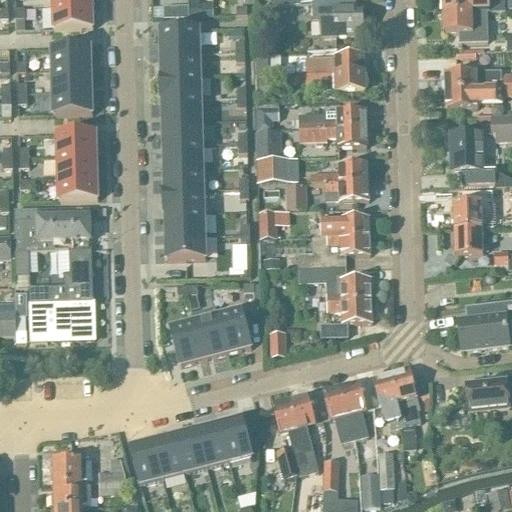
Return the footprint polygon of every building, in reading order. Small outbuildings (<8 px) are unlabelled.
[(93,11),(92,0),(53,0),(54,12),(93,11)] [(299,6),(298,0),(272,0),(274,9),(299,6)] [(443,0),(444,17),(505,15),(505,3),(489,4),(472,4),(471,0),(443,0)] [(356,14),(356,5),(330,6),(312,7),(313,25),(322,25),(322,42),(364,40),(363,14),(356,14)] [(189,11),(189,22),(199,22),(199,10),(189,11)] [(237,21),(248,20),(248,10),(237,11),(237,21)] [(93,34),(93,11),(54,12),(55,35),(93,34)] [(189,22),(189,11),(179,11),(179,22),(189,22)] [(0,23),(9,23),(9,13),(0,13),(0,23)] [(25,13),(16,13),(16,24),(25,23),(25,13)] [(278,27),(278,14),(259,14),(260,27),(278,27)] [(489,47),(489,16),(444,17),(444,38),(459,37),(459,47),(489,47)] [(242,33),(229,34),(229,43),(242,43),(242,33)] [(162,59),(200,58),(200,35),(161,36),(162,59)] [(236,47),(236,57),(245,57),(245,47),(236,47)] [(53,77),(91,76),(91,53),(52,54),(53,77)] [(246,67),(245,57),(236,57),(236,68),(246,67)] [(201,81),(200,58),(162,59),(162,81),(160,81),(160,82),(201,81)] [(259,75),(260,82),(272,82),(274,81),(274,58),(259,60),(259,75)] [(306,63),(307,80),(365,78),(365,60),(336,61),(336,62),(306,63)] [(10,67),(1,67),(1,78),(10,78),(10,67)] [(27,67),(17,67),(18,78),(27,77),(27,67)] [(502,75),(445,77),(446,95),(502,93),(502,89),(511,88),(511,77),(502,78),(502,75)] [(53,98),(92,97),(91,76),(53,77),(53,98)] [(365,78),(307,80),(307,89),(337,88),(337,98),(366,97),(365,78)] [(202,104),(201,81),(161,82),(162,105),(202,104)] [(272,82),(260,82),(260,98),(273,98),(272,82)] [(18,89),(18,99),(28,99),(27,88),(18,89)] [(502,93),(446,95),(446,113),(479,112),(479,107),(502,106),(502,99),(511,99),(511,88),(502,89),(502,93)] [(2,89),(2,100),(11,99),(11,89),(2,89)] [(237,92),(237,103),(246,103),(246,92),(237,92)] [(92,97),(53,98),(54,120),(93,119),(92,97)] [(11,110),(11,99),(2,100),(2,110),(11,110)] [(28,109),(28,99),(18,99),(19,109),(28,109)] [(247,113),(246,103),(237,103),(238,113),(247,113)] [(163,106),(164,128),(202,127),(202,104),(162,105),(162,106),(163,106)] [(279,124),(279,111),(257,112),(258,135),(273,135),(273,124),(279,124)] [(300,136),(367,134),(367,115),(323,117),(323,119),(299,120),(300,136)] [(511,147),(511,120),(491,121),(492,140),(496,140),(497,148),(511,147)] [(202,127),(164,128),(164,150),(203,149),(202,127)] [(368,152),(367,134),(300,136),(291,136),(292,145),(300,145),(300,148),(328,147),(328,144),(338,143),(339,153),(368,152)] [(280,136),(258,137),(259,163),(281,162),(280,136)] [(58,139),(58,162),(97,161),(96,138),(58,139)] [(238,138),(239,148),(248,148),(247,138),(238,138)] [(483,139),(450,139),(451,176),(463,176),(463,188),(495,187),(495,192),(511,191),(511,183),(495,174),(483,175),(483,139)] [(248,158),(248,148),(239,148),(239,159),(248,158)] [(203,172),(203,149),(164,150),(165,173),(203,172)] [(20,153),(20,163),(29,163),(29,152),(20,153)] [(4,153),(4,163),(13,163),(13,153),(4,153)] [(58,162),(59,184),(97,183),(97,161),(58,162)] [(13,174),(13,163),(4,163),(4,174),(13,174)] [(30,173),(29,163),(20,163),(20,173),(30,173)] [(261,187),(283,186),(283,164),(261,165),(261,187)] [(312,189),(326,189),(369,188),(368,169),(339,170),(339,179),(312,180),(312,189)] [(165,173),(165,195),(165,196),(204,195),(203,172),(165,173)] [(98,205),(97,183),(59,184),(59,206),(98,205)] [(240,184),(240,194),(249,194),(249,183),(240,184)] [(30,184),(21,185),(21,195),(30,195),(30,184)] [(326,189),(327,207),(369,205),(369,188),(326,189)] [(307,214),(306,191),(287,191),(288,214),(307,214)] [(249,204),(249,194),(240,194),(240,204),(249,204)] [(165,196),(165,195),(164,195),(165,220),(166,220),(166,219),(205,218),(204,195),(165,196)] [(0,201),(0,207),(9,207),(9,196),(0,196),(0,201)] [(481,209),(455,209),(455,234),(483,233),(493,233),(493,208),(511,208),(511,196),(481,197),(481,209)] [(9,207),(0,207),(0,217),(10,217),(9,207)] [(39,256),(70,255),(91,255),(91,245),(91,221),(90,221),(90,213),(18,215),(19,254),(39,254),(39,256)] [(166,219),(166,220),(167,242),(205,241),(205,218),(166,219)] [(277,240),(276,218),(262,219),(263,241),(277,240)] [(327,243),(370,241),(370,223),(327,224),(321,224),(321,243),(327,243)] [(241,229),(241,240),(250,239),(250,229),(241,229)] [(483,233),(455,234),(456,260),(484,259),(483,233)] [(251,250),(250,239),(241,240),(241,250),(251,250)] [(205,241),(167,242),(167,265),(206,264),(205,241)] [(371,260),(370,241),(327,243),(328,259),(300,260),(301,274),(346,273),(346,261),(371,260)] [(0,263),(11,264),(10,244),(0,244),(0,263)] [(91,255),(70,255),(71,278),(64,278),(64,290),(29,291),(30,308),(93,306),(91,255)] [(39,264),(39,256),(15,256),(16,281),(30,280),(30,264),(39,264)] [(511,274),(511,258),(508,258),(508,256),(494,257),(495,275),(511,274)] [(274,274),(274,264),(265,264),(262,265),(262,274),(274,274)] [(346,285),(346,273),(301,274),(301,288),(328,287),(329,307),(372,306),(371,285),(346,285)] [(255,298),(254,289),(244,289),(244,298),(255,298)] [(178,300),(188,300),(188,290),(178,291),(178,300)] [(188,290),(188,300),(198,299),(198,290),(188,290)] [(27,298),(16,299),(16,309),(17,320),(27,320),(27,298)] [(469,324),(459,325),(462,357),(510,351),(510,349),(511,348),(511,305),(467,311),(469,324)] [(30,308),(31,348),(48,348),(48,346),(94,344),(94,336),(96,336),(95,306),(93,306),(30,308)] [(348,328),(350,328),(373,328),(372,306),(329,307),(329,317),(343,316),(343,329),(348,328)] [(0,340),(17,340),(17,338),(17,336),(17,320),(16,309),(0,309),(0,340)] [(219,322),(217,312),(192,319),(194,328),(195,328),(205,365),(228,359),(218,322),(219,322)] [(218,322),(228,359),(252,353),(242,316),(219,322),(218,322)] [(205,365),(195,328),(194,328),(171,334),(180,371),(205,365)] [(343,329),(321,330),(321,344),(349,343),(348,328),(343,329)] [(27,336),(17,336),(17,338),(17,340),(18,348),(27,348),(27,336)] [(269,363),(283,363),(283,341),(269,341),(269,363)] [(392,379),(406,432),(416,430),(411,410),(419,408),(410,374),(392,379)] [(392,435),(402,433),(406,432),(392,379),(374,383),(382,411),(386,410),(392,435)] [(510,412),(507,384),(466,388),(470,416),(510,412)] [(342,392),(355,444),(369,441),(362,416),(366,415),(359,387),(342,392)] [(341,448),(355,444),(342,392),(324,396),(331,424),(335,423),(341,448)] [(308,400),(291,405),(307,469),(317,467),(307,430),(316,428),(308,400)] [(297,472),(307,469),(291,405),(273,409),(280,437),(288,435),(293,453),(277,457),(284,483),(299,479),(297,472)] [(220,430),(229,468),(253,462),(243,424),(220,430)] [(220,430),(198,436),(207,473),(229,468),(220,430)] [(416,432),(402,433),(403,450),(417,449),(416,432)] [(176,441),(185,479),(207,473),(198,436),(176,441)] [(185,479),(176,441),(154,447),(163,484),(185,479)] [(163,484),(154,447),(131,453),(140,490),(163,484)] [(395,494),(393,457),(379,458),(381,495),(395,494)] [(55,488),(87,487),(86,464),(76,464),(76,458),(63,458),(63,465),(54,465),(55,476),(51,476),(51,487),(55,487),(55,488)] [(99,478),(99,487),(124,487),(127,487),(121,464),(110,465),(110,478),(99,478)] [(340,467),(324,466),(323,496),(339,496),(340,467)] [(87,498),(87,487),(55,488),(55,500),(52,500),(52,510),(55,510),(55,511),(76,511),(82,511),(88,511),(87,498)] [(124,500),(124,487),(99,487),(100,500),(124,500)] [(507,511),(510,511),(507,494),(489,497),(491,511),(507,511)] [(380,495),(362,496),(362,511),(380,511),(381,511),(380,495)]
